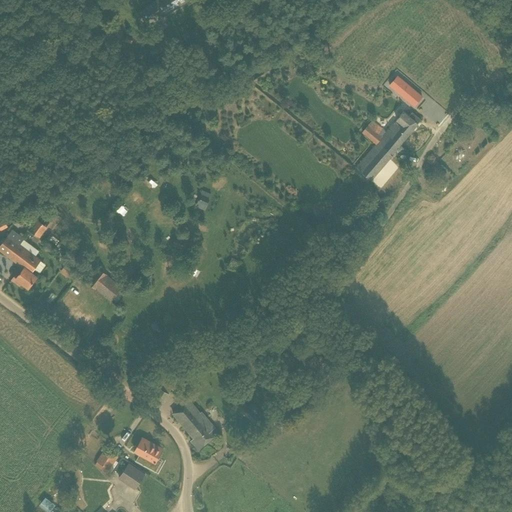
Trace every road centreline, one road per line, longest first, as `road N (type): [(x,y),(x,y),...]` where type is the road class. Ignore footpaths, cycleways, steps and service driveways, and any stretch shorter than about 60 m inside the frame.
road 1 (unclassified): [(134,400),(162,376),(255,346),(298,322),(371,239),(441,126)]
road 2 (unclassified): [(134,400),(0,298)]
road 3 (unclassified): [(184,511),(184,449),(134,400)]
